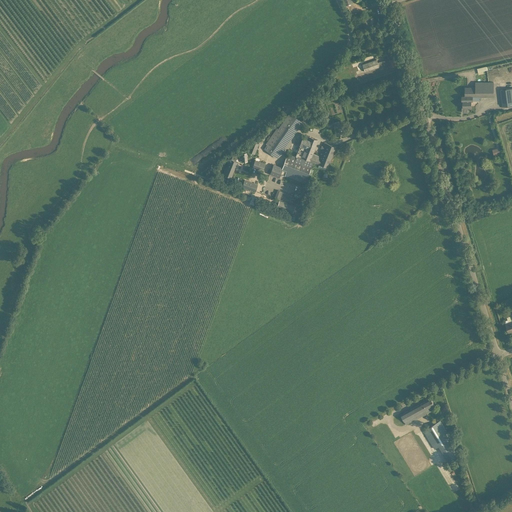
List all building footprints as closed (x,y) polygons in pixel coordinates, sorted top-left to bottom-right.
[(370,59),(371,61),(351,68),(353,73),(361,70),(362,72),(365,72),(379,67),(379,66),(384,64),(385,68),(397,64),(395,57),(378,62),(376,57),(370,59)] [(484,73),(483,70),(488,69),(487,66),(477,68),(478,74),(484,73)] [(475,87),(465,87),(465,96),(471,96),(480,96),(480,87),(482,87),(482,82),(475,82),(475,87)] [(480,87),(480,96),(493,96),(494,88),(493,82),(482,82),(482,87),(480,87)] [(511,88),(507,89),(500,89),(503,106),(511,104),(511,88)] [(471,100),(471,96),(465,96),(462,96),(462,100),(463,100),(463,107),(462,107),(462,112),(467,112),(467,107),(471,107),(471,100)] [(288,115),(267,145),(264,149),(277,158),(288,142),(289,142),(301,124),(288,115)] [(333,123),(334,126),(336,137),(345,134),(342,124),(342,123),(342,122),(341,122),(340,121),(333,123)] [(327,167),(335,146),(326,142),(324,142),(322,146),(323,146),(319,156),(313,153),(318,140),(317,139),(304,134),(296,155),(303,158),(303,159),(288,153),(283,167),(273,164),(270,174),(279,177),(280,174),(305,183),(313,163),(309,162),(310,160),(319,164),(318,167),(319,168),(323,169),(324,169),(325,169),(326,168),(327,168),(327,167)] [(252,141),(248,151),(255,154),(259,143),(252,141)] [(229,177),(231,178),(238,161),(236,161),(237,158),(232,156),(231,159),(229,158),(223,174),(225,175),(224,177),(228,179),(229,177)] [(255,159),(252,167),(263,171),(266,163),(255,159)] [(243,186),(255,191),(257,184),(245,180),(243,186)] [(435,405),(431,398),(401,414),(406,424),(427,413),(425,410),(435,405)] [(441,420),(423,430),(435,449),(439,446),(448,461),(461,453),(441,420)]
